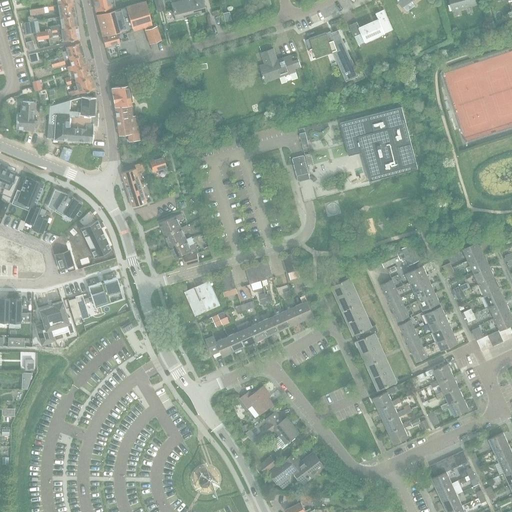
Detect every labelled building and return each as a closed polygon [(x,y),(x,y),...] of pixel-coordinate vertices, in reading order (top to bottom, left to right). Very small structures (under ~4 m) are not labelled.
[(92,0),(95,11),(115,6),(113,0),(92,0)] [(145,0),(125,6),(132,30),(144,27),(143,26),(151,23),(145,0)] [(154,0),(157,11),(164,9),(162,0),(154,0)] [(187,0),(177,0),(170,2),(175,19),(192,14),(187,0)] [(187,0),(192,14),(205,11),(202,0),(187,0)] [(475,0),(450,0),(453,10),(476,4),(475,0)] [(60,16),(75,14),(73,2),(58,4),(60,16)] [(30,15),(44,13),(43,7),(29,9),(30,15)] [(119,8),(96,15),(102,35),(116,31),(119,42),(128,39),(126,32),(119,8)] [(376,12),(379,18),(359,27),(357,22),(350,25),(355,35),(361,32),(365,41),(393,29),(384,9),(376,12)] [(61,24),(50,25),(51,30),(61,28),(77,26),(76,25),(75,14),(60,16),(61,24)] [(25,32),(38,30),(37,21),(24,23),(25,32)] [(51,30),(47,30),(48,36),(52,36),(51,34),(61,33),(63,41),(79,38),(77,25),(76,25),(77,26),(61,28),(51,30)] [(149,43),(161,39),(156,25),(144,29),(149,43)] [(48,37),(47,30),(35,31),(36,39),(48,37)] [(116,31),(102,35),(105,46),(119,42),(116,31)] [(330,31),(306,39),(311,56),(333,48),(335,55),(346,79),(358,74),(351,59),(350,59),(337,33),(332,35),(330,31)] [(58,61),(84,54),(80,41),(65,46),(66,50),(61,52),(62,55),(49,59),(51,63),(58,61)] [(277,60),(273,48),(261,52),(263,58),(265,64),(260,65),(261,69),(263,75),(262,75),(263,78),(264,78),(265,81),(279,77),(278,74),(301,66),(298,59),(292,61),(290,55),(277,60)] [(58,61),(51,63),(52,68),(61,65),(65,64),(64,60),(69,58),(71,65),(67,66),(68,71),(72,70),(87,65),(84,54),(58,61)] [(75,81),(91,76),(87,65),(72,70),(75,81)] [(75,81),(77,89),(68,91),(70,95),(95,88),(91,76),(75,81)] [(114,106),(131,103),(127,84),(111,87),(112,93),(114,106)] [(90,142),(94,97),(82,96),(81,112),(69,111),(70,100),(51,105),(49,105),(46,137),(53,138),(53,139),(90,142)] [(16,113),(15,128),(33,129),(33,126),(36,126),(44,127),(44,119),(47,120),(48,99),(38,98),(38,100),(33,100),(33,101),(22,101),(21,114),(16,113)] [(131,103),(114,106),(115,111),(116,118),(127,117),(133,116),(131,103)] [(401,107),(340,123),(348,155),(361,152),(369,181),(417,169),(401,107)] [(127,117),(116,118),(118,135),(131,133),(132,140),(140,139),(136,115),(133,116),(127,117)] [(305,132),(299,133),(302,145),(308,143),(305,132)] [(310,153),(305,154),(307,166),(313,165),(310,153)] [(304,155),(292,158),(293,164),(298,182),(310,179),(304,155)] [(153,171),(167,167),(163,156),(149,160),(153,171)] [(136,171),(143,169),(141,162),(134,164),(135,167),(121,172),(132,206),(146,201),(136,171)] [(0,185),(3,186),(0,193),(1,194),(0,196),(0,214),(3,216),(19,176),(14,174),(14,172),(7,169),(7,168),(0,165),(0,185)] [(16,189),(13,197),(30,205),(24,221),(32,224),(39,207),(34,205),(43,184),(25,176),(19,190),(16,189)] [(54,189),(48,202),(56,207),(55,208),(63,214),(65,211),(73,216),(80,205),(81,202),(72,197),(70,200),(66,197),(67,195),(54,189)] [(164,234),(181,226),(178,219),(183,217),(182,213),(159,222),(164,234)] [(37,215),(32,229),(42,233),(48,220),(37,215)] [(97,219),(79,227),(83,236),(89,234),(94,246),(89,248),(93,257),(111,249),(107,240),(101,228),(97,219)] [(181,226),(164,234),(169,245),(186,237),(183,230),(188,228),(187,224),(181,226)] [(197,247),(195,243),(191,235),(186,237),(169,245),(174,257),(184,252),(185,255),(184,256),(185,257),(196,252),(195,248),(197,247)] [(463,249),(468,260),(483,253),(478,242),(463,249)] [(402,249),(405,255),(414,250),(411,245),(402,249)] [(67,249),(54,253),(56,260),(57,259),(60,269),(73,264),(71,255),(69,255),(67,249)] [(416,256),(414,250),(405,255),(407,260),(416,256)] [(397,251),(391,254),(395,263),(401,261),(397,251)] [(196,252),(185,257),(187,264),(199,261),(197,252),(196,252)] [(283,261),(295,258),(293,252),(282,256),(283,261)] [(489,265),(483,253),(468,260),(474,272),(489,265)] [(391,254),(386,256),(390,266),(395,263),(391,254)] [(385,268),(390,266),(386,256),(380,259),(385,268)] [(419,261),(416,256),(407,260),(410,265),(419,261)] [(296,263),(295,258),(283,261),(285,267),(296,263)] [(268,260),(256,263),(258,269),(269,265),(268,260)] [(443,265),(445,271),(452,268),(450,262),(443,265)] [(260,274),(258,269),(256,263),(245,266),(248,278),(260,274)] [(287,272),(298,269),(296,263),(285,267),(287,272)] [(269,265),(258,269),(260,274),(271,271),(269,265)] [(494,277),(489,265),(474,272),(479,284),(494,277)] [(406,274),(410,283),(427,275),(423,266),(406,274)] [(455,272),(452,268),(445,271),(447,276),(455,272)] [(220,274),(222,279),(233,276),(232,270),(220,274)] [(273,277),(271,271),(260,274),(261,280),(273,277)] [(261,280),(260,274),(248,278),(250,283),(261,280)] [(414,292),(431,284),(427,275),(410,283),(414,292)] [(223,285),(235,281),(233,276),(222,279),(223,285)] [(116,277),(87,285),(94,306),(122,298),(116,277)] [(499,288),(494,277),(479,284),(485,295),(499,288)] [(348,278),(332,285),(337,297),(342,309),(348,321),(353,334),(356,341),(362,353),(368,366),(373,378),(379,390),(395,383),(389,371),(384,358),(378,346),(373,333),(379,331),(376,324),(370,327),(364,314),(358,302),(353,289),(348,278)] [(196,315),(220,303),(210,280),(185,291),(196,315)] [(381,285),(385,294),(396,289),(392,280),(381,285)] [(237,287),(235,281),(223,285),(225,290),(237,287)] [(435,293),(431,284),(414,292),(419,301),(435,293)] [(453,288),(456,295),(463,291),(460,285),(453,288)] [(505,300),(499,288),(485,295),(490,307),(505,300)] [(400,298),(396,289),(385,294),(389,303),(400,298)] [(423,310),(440,302),(435,293),(419,301),(423,310)] [(81,294),(75,296),(75,297),(76,302),(83,300),(81,294)] [(0,320),(8,320),(9,298),(0,297),(0,320)] [(75,297),(67,300),(73,319),(81,317),(76,302),(75,297)] [(9,298),(8,320),(30,321),(30,312),(20,312),(20,298),(9,298)] [(405,307),(400,298),(389,303),(393,312),(405,307)] [(43,323),(35,325),(40,344),(54,340),(51,328),(65,324),(68,333),(74,331),(70,319),(67,320),(61,300),(51,303),(52,305),(38,309),(43,323)] [(308,300),(296,305),(303,319),(314,314),(308,300)] [(510,311),(505,300),(490,307),(495,318),(510,311)] [(253,301),(241,304),(243,310),(255,307),(253,301)] [(285,310),(291,324),(303,319),(296,305),(285,310)] [(428,323),(445,315),(441,306),(424,314),(428,323)] [(409,316),(405,307),(393,312),(398,321),(409,316)] [(464,312),(466,318),(474,314),(471,308),(464,312)] [(285,310),(273,315),(280,330),(291,324),(285,310)] [(505,328),(510,326),(511,324),(511,315),(510,311),(495,318),(501,330),(505,328)] [(273,315),(262,320),(268,335),(280,330),(273,315)] [(433,332),(450,325),(445,315),(428,323),(433,332)] [(268,335),(262,320),(250,326),(256,340),(268,335)] [(400,325),(404,334),(415,329),(411,320),(400,325)] [(237,325),(239,330),(246,345),(256,340),(250,326),(247,321),(237,325)] [(131,323),(123,329),(124,331),(124,332),(133,327),(131,323)] [(433,332),(437,341),(454,334),(450,325),(433,332)] [(477,340),(483,338),(484,337),(479,326),(472,330),(477,340)] [(505,328),(501,330),(499,330),(504,341),(510,339),(505,328)] [(419,339),(415,329),(404,334),(408,344),(419,339)] [(239,330),(228,335),(234,350),(246,345),(239,330)] [(499,330),(494,333),(499,344),(504,341),(499,330)] [(493,346),(499,344),(494,333),(488,335),(493,346)] [(441,350),(458,343),(454,334),(437,341),(441,350)] [(213,335),(205,339),(212,353),(220,350),(222,355),(234,350),(228,335),(216,341),(213,335)] [(488,335),(484,337),(483,338),(488,349),(493,346),(488,335)] [(7,345),(23,346),(23,337),(7,337),(7,345)] [(483,338),(477,340),(482,351),(488,349),(483,338)] [(423,348),(419,339),(408,344),(412,352),(423,348)] [(427,357),(423,348),(412,352),(416,362),(427,357)] [(423,373),(417,375),(419,380),(418,380),(417,380),(420,387),(426,384),(423,378),(425,377),(435,373),(438,380),(439,381),(453,375),(448,363),(437,368),(436,364),(428,368),(429,370),(423,373)] [(440,384),(443,391),(444,393),(459,386),(453,375),(439,381),(438,380),(431,383),(432,387),(440,384)] [(260,414),(273,404),(266,395),(268,393),(263,386),(251,395),(249,392),(241,397),(248,407),(253,404),(260,414)] [(393,402),(392,401),(389,394),(396,390),(394,386),(386,390),(387,391),(373,398),(378,409),(393,402)] [(444,393),(443,391),(436,394),(438,399),(445,395),(448,402),(449,404),(464,397),(459,386),(444,393)] [(378,409),(383,420),(398,413),(397,412),(394,405),(401,401),(400,397),(392,401),(393,402),(378,409)] [(469,408),(464,397),(449,404),(448,402),(441,405),(443,409),(450,406),(455,415),(469,408)] [(383,420),(389,431),(403,425),(402,423),(399,416),(407,412),(405,408),(397,412),(398,413),(383,420)] [(433,425),(439,422),(434,411),(427,414),(433,425)] [(290,441),(291,440),(291,439),(298,434),(294,429),(295,428),(287,417),(282,420),(278,414),(261,428),(266,435),(275,429),(286,443),(289,440),(290,441)] [(426,418),(419,421),(423,429),(430,426),(426,418)] [(410,419),(402,423),(403,425),(389,431),(394,443),(408,436),(404,427),(412,424),(410,419)] [(494,450),(508,443),(503,432),(488,438),(494,450)] [(494,450),(499,461),(511,454),(511,451),(508,443),(494,450)] [(457,453),(462,463),(468,461),(463,450),(457,453)] [(295,453),(271,471),(284,487),(291,481),(292,471),(291,470),(293,469),(304,483),(325,466),(315,452),(302,462),(295,453)] [(462,463),(457,453),(452,455),(457,466),(462,463)] [(511,468),(511,454),(499,461),(504,472),(511,468)] [(452,455),(446,458),(451,468),(457,466),(452,455)] [(272,456),(260,465),(266,472),(277,463),(272,456)] [(451,468),(446,458),(441,460),(446,471),(451,468)] [(441,473),(446,471),(441,460),(436,463),(441,473)] [(441,473),(436,463),(430,465),(435,476),(441,473)] [(485,474),(482,468),(477,471),(480,477),(485,474)] [(446,471),(441,473),(435,476),(432,477),(437,488),(451,482),(446,471)] [(212,482),(212,481),(213,480),(213,479),(212,478),(212,477),(212,476),(211,475),(210,475),(210,474),(209,473),(208,473),(207,473),(206,473),(205,473),(204,473),(203,473),(202,474),(201,474),(200,475),(200,476),(199,477),(199,478),(199,479),(199,480),(199,481),(199,482),(199,483),(200,484),(201,484),(201,485),(202,486),(203,486),(204,486),(205,486),(206,486),(207,486),(208,486),(209,485),(210,485),(211,484),(212,483),(212,482)] [(437,488),(442,500),(456,493),(451,482),(437,488)] [(495,497),(493,491),(487,494),(490,499),(495,497)] [(442,500),(447,511),(461,505),(456,493),(442,500)] [(287,511),(306,511),(301,501),(286,509),(287,511)]
